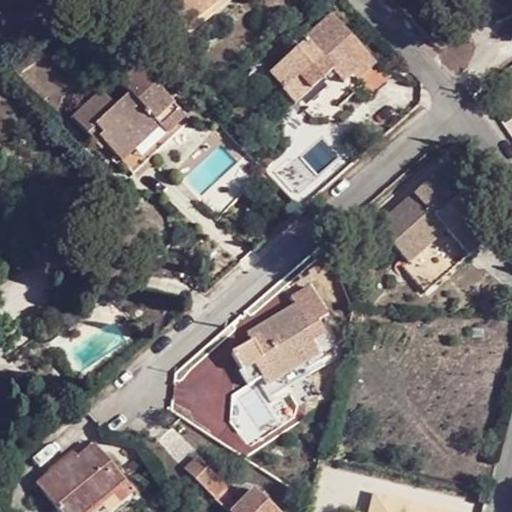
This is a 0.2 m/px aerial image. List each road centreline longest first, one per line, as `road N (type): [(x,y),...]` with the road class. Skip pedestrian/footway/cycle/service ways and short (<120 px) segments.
road 1 (residential): [(139,386),(458,97)]
road 2 (residential): [(370,0),(458,97)]
